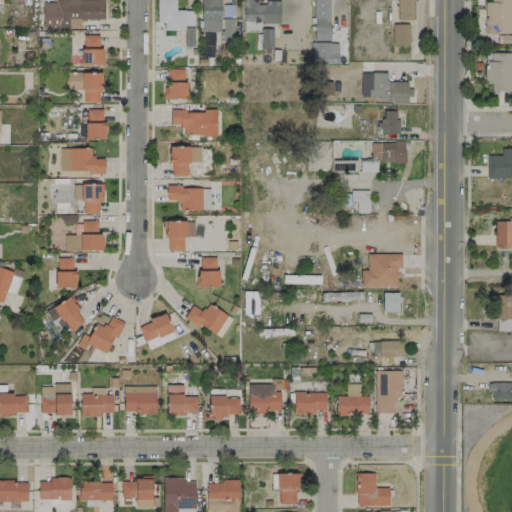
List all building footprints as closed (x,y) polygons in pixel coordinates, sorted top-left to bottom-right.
[(80,28),(80,18),(103,19),(103,0),(53,0),(53,2),(42,2),(42,28),(80,28)] [(155,0),(156,21),(164,22),(164,28),(193,28),(193,10),(175,10),(174,0),(155,0)] [(220,0),(200,0),(200,31),(219,31),(220,0)] [(242,0),(243,31),(260,31),(260,48),(272,48),(272,28),(262,28),(262,23),(279,22),(279,2),(254,2),(254,0),(242,0)] [(313,0),(314,40),(329,40),(328,0),(313,0)] [(413,20),(412,0),(396,0),(396,19),(413,20)] [(509,0),(490,0),(490,2),(484,1),(483,33),(509,33),(509,0)] [(233,18),(222,18),(221,38),(232,38),(233,18)] [(408,23),(391,23),(391,47),(408,47),(408,23)] [(100,34),(81,35),(82,55),(70,55),(70,64),(101,63),(100,34)] [(337,63),(337,42),(309,42),(310,63),(337,63)] [(184,68),(165,68),(165,98),(185,97),(184,68)] [(83,102),(100,102),(99,71),(65,72),(66,90),(82,89),(83,102)] [(386,72),(360,72),(360,99),(407,100),(407,81),(386,81),(386,72)] [(103,109),(85,108),(84,138),(103,138),(103,109)] [(215,110),(170,110),(170,124),(182,124),(183,135),(215,135),(215,110)] [(395,110),(383,110),(382,121),(377,121),(377,132),(398,133),(399,118),(394,118),(395,110)] [(370,162),(360,161),(360,171),(376,171),(376,161),(404,161),(404,142),(371,141),(370,162)] [(169,175),(186,176),(187,161),(200,162),(200,146),(170,145),(169,175)] [(90,148),(59,147),(59,170),(104,171),(104,157),(90,157),(90,148)] [(511,177),(511,147),(500,148),(500,155),(486,155),(487,178),(511,177)] [(356,160),(331,160),(331,171),(356,171),(356,160)] [(72,184),(73,200),(82,199),(82,213),(100,213),(100,183),(72,184)] [(209,186),(166,186),(165,200),(178,200),(178,209),(209,210),(209,186)] [(368,212),(368,190),(350,189),(350,201),(356,201),(355,212),(368,212)] [(494,220),(494,246),(511,246),(511,216),(507,216),(507,220),(494,220)] [(64,251),(100,249),(98,220),(73,221),(74,234),(64,234),(64,251)] [(193,236),(193,221),(162,220),(162,238),(167,238),(166,250),(182,250),(182,236),(193,236)] [(360,287),(397,286),(397,268),(401,268),(400,253),(366,253),(366,269),(360,269),(360,287)] [(216,256),(197,257),(198,287),(217,286),(216,256)] [(74,257),(56,257),(55,287),(73,287),(74,257)] [(0,301),(2,302),(5,291),(15,294),(22,270),(14,268),(13,271),(0,267),(0,301)] [(257,314),(257,291),(243,290),(242,313),(257,314)] [(381,311),(398,312),(399,292),(382,292),(381,311)] [(511,295),(496,294),(495,330),(508,330),(509,319),(511,319),(511,308),(511,309),(511,295)] [(51,321),(62,315),(69,329),(83,323),(71,296),(45,309),(51,321)] [(190,304),(184,317),(215,334),(226,313),(206,303),(202,311),(190,304)] [(138,324),(147,348),(174,338),(165,314),(138,324)] [(105,354),(122,321),(110,315),(104,327),(95,322),(88,336),(82,333),(76,344),(83,348),(86,344),(105,354)] [(371,341),(371,354),(381,354),(381,363),(401,362),(401,340),(371,341)] [(401,370),(373,370),(374,412),(393,412),(392,398),(401,398),(401,370)] [(511,399),(511,390),(511,382),(489,382),(489,398),(511,399)] [(280,411),(279,391),(271,391),(271,383),(246,384),(247,412),(280,411)] [(335,414),(367,414),(367,396),(359,396),(359,383),(345,384),(345,395),(335,395),(335,414)] [(39,414),(69,415),(70,384),(39,384),(39,414)] [(166,413),(196,413),(196,395),(182,396),(182,384),(165,384),(166,413)] [(155,385),(122,386),(123,412),(155,412),(155,385)] [(79,416),(101,416),(101,412),(111,412),(111,394),(104,394),(104,387),(90,387),(90,393),(79,393),(79,416)] [(325,412),(324,391),(292,391),(293,412),(325,412)] [(26,394),(0,393),(0,413),(26,413),(26,394)] [(208,415),(238,415),(238,396),(208,395),(208,415)] [(374,473),(355,472),(355,504),(388,505),(388,487),(373,487),(374,473)] [(271,473),(271,489),(278,489),(278,503),(297,503),(296,473),(271,473)] [(37,499),(70,499),(69,476),(48,477),(48,480),(37,481),(37,499)] [(161,511),(176,511),(176,507),(194,508),(194,481),(183,481),(183,477),(162,476),(161,511)] [(135,507),(157,507),(157,496),(151,497),(151,478),(120,478),(120,497),(134,497),(135,507)] [(0,480),(0,500),(26,500),(26,480),(0,480)] [(78,499),(110,499),(110,481),(77,481),(78,499)] [(205,481),(206,510),(226,509),(226,511),(238,511),(238,481),(205,481)]
